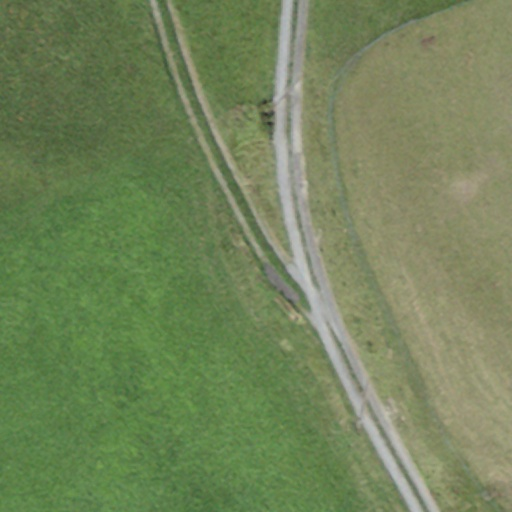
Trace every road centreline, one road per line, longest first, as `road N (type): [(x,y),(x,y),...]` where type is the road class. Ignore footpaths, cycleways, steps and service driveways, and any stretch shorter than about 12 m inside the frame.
road 1 (track): [(424,511),(354,387),(319,301),(290,128),(300,0)]
road 2 (track): [(319,301),(247,222),(159,0)]
